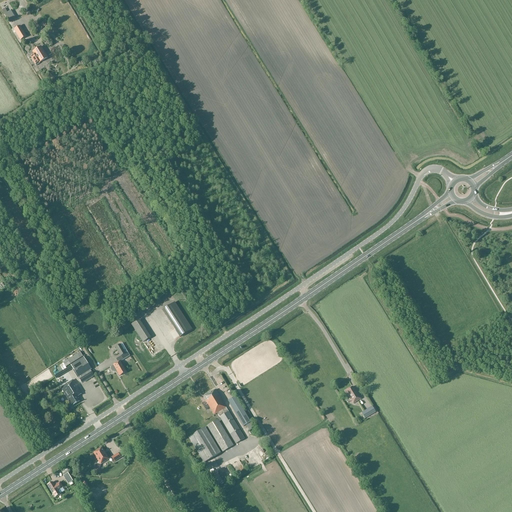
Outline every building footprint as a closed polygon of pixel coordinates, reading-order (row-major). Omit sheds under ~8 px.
[(9,13),(8,12),(6,9),(3,11),(9,22),(15,18),(11,11),(9,13)] [(34,21),(33,18),(31,18),(29,12),(25,13),(27,18),(29,23),(34,21)] [(20,26),(14,29),(21,40),(26,36),(20,26)] [(34,55),(31,57),(35,64),(39,62),(48,57),(41,47),(33,52),(34,55)] [(163,310),(180,337),(192,329),(175,303),(163,310)] [(139,320),(133,324),(144,342),(150,338),(139,320)] [(113,365),(113,366),(111,367),(111,369),(112,372),(114,372),(117,371),(120,376),(126,372),(123,367),(120,361),(130,356),(122,343),(120,344),(115,347),(120,356),(116,359),(118,362),(113,365)] [(63,363),(63,364),(60,366),(63,371),(67,369),(66,368),(83,357),(80,353),(63,363)] [(83,357),(73,364),(71,365),(78,377),(91,369),(83,357)] [(94,376),(91,372),(79,380),(82,384),(94,376)] [(71,402),(73,405),(79,401),(77,397),(81,394),(73,380),(60,388),(70,402),(71,402)] [(353,386),(347,390),(345,391),(353,404),(361,399),(353,386)] [(35,399),(31,394),(27,397),(20,387),(17,389),(24,399),(25,399),(28,403),(35,399)] [(226,407),(215,390),(203,397),(214,415),(217,413),(220,418),(218,419),(218,420),(207,426),(222,452),(233,445),(219,422),(222,420),(236,444),(244,438),(228,412),(226,407)] [(246,425),(250,422),(235,397),(228,401),(243,427),(246,425)] [(372,407),(364,411),(362,413),(366,419),(376,413),(372,407)] [(250,422),(246,425),(249,431),(254,429),(250,422)] [(221,453),(205,428),(189,438),(204,464),(221,453)] [(109,459),(102,448),(93,453),(100,464),(109,459)] [(120,458),(118,454),(118,453),(112,457),(114,461),(120,458)] [(67,472),(63,474),(64,476),(63,476),(68,484),(72,481),(68,474),(67,472)] [(60,482),(55,485),(52,482),(47,485),(55,497),(60,494),(58,491),(63,488),(60,482)] [(89,488),(85,482),(81,484),(85,491),(89,488)] [(101,495),(104,493),(103,491),(105,489),(102,484),(96,488),(101,495)]
